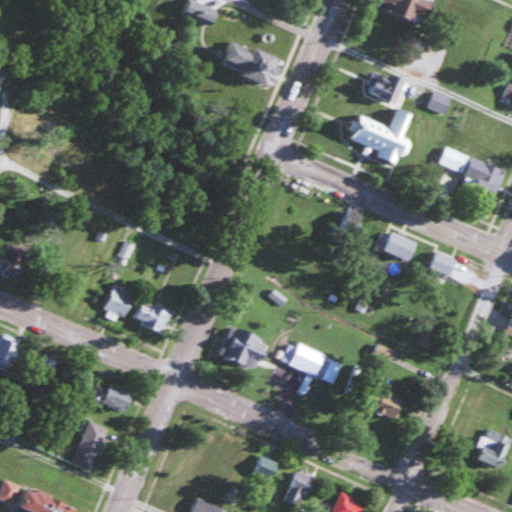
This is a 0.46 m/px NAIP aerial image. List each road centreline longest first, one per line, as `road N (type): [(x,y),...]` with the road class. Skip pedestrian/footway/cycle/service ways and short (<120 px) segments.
road 1 (residential): [(117,511),(336,0)]
road 2 (residential): [(484,511),(0,302)]
road 3 (residential): [(392,511),(511,231)]
road 4 (residential): [(511,256),(272,152)]
road 5 (residential): [(0,168),(224,263)]
